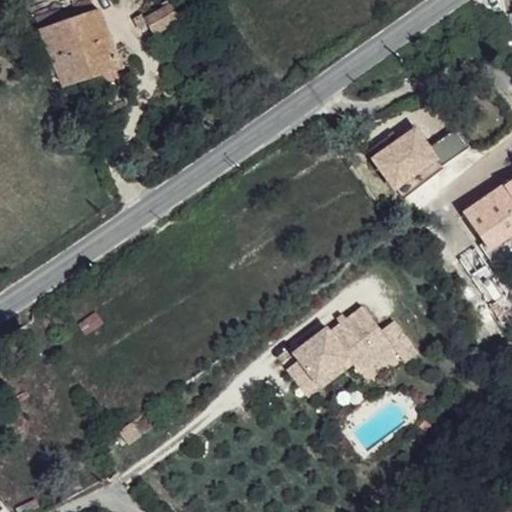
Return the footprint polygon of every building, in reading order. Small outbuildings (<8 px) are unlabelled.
[(36,17),(64,86),(122,67),(99,10),(95,11),(90,0),(86,0),(73,4),(77,18),(64,22),(59,9),(36,17)] [(145,19),(154,35),(181,20),(171,4),(145,19)] [(511,180),(466,213),(486,241),(481,244),(494,263),(511,250),(511,180)] [(461,258),(479,284),(495,273),(477,247),(461,258)] [(495,273),(479,284),(492,304),(509,293),(495,273)] [(292,354),(298,360),(316,385),(349,359),(361,374),(375,363),(394,348),(381,331),(363,307),(347,319),(340,324),(332,331),(329,327),(292,354)] [(96,312),(78,325),(85,335),(103,323),(96,312)] [(342,314),(336,318),(340,324),(347,319),(342,314)] [(394,321),(381,331),(394,348),(398,353),(405,363),(418,353),(394,321)] [(0,370),(9,366),(0,347),(0,370)] [(394,348),(375,363),(379,368),(398,353),(394,348)] [(298,360),(286,369),(308,398),(320,389),(316,385),(298,360)] [(120,428),(129,440),(153,423),(144,411),(120,428)]
